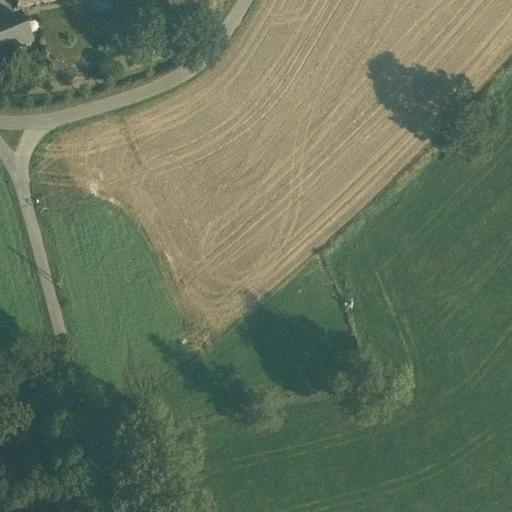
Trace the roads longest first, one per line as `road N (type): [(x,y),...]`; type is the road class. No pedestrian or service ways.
road 1 (residential): [(20,178),(103,511)]
road 2 (residential): [(39,125),(125,102),(188,74),(246,0)]
